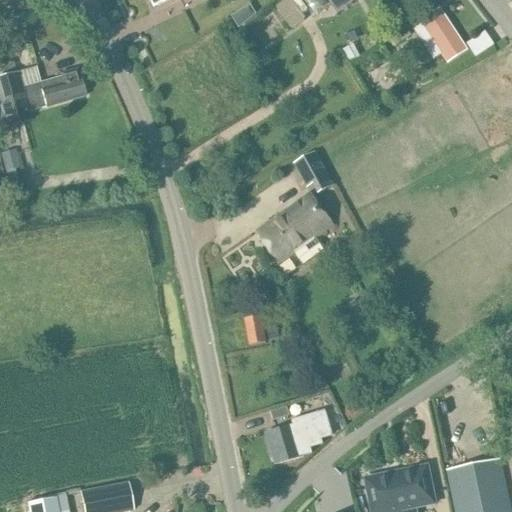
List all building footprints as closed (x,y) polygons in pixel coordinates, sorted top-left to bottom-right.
[(290,0),(300,15),(307,11),(300,0),(290,0)] [(231,15),(237,26),(257,15),(251,4),(231,15)] [(443,53),(449,62),(466,51),(440,10),(423,21),(413,28),(434,60),(443,53)] [(385,37),(393,50),(411,38),(403,25),(385,37)] [(476,56),(494,44),(485,31),(467,44),(476,56)] [(32,46),(18,49),(22,68),(36,65),(32,46)] [(39,83),(45,108),(85,97),(77,70),(60,75),(61,77),(39,83)] [(28,113),(45,108),(39,83),(22,88),(18,74),(16,74),(16,73),(0,76),(0,106),(6,128),(31,121),(28,113)] [(396,84),(393,94),(403,97),(406,87),(402,80),(396,84)] [(16,151),(2,154),(6,172),(20,169),(16,151)] [(316,157),(297,167),(308,188),(316,184),(322,194),(333,188),(316,157)] [(256,233),(278,264),(333,227),(311,196),(256,233)] [(316,240),(296,255),(304,265),(324,251),(316,240)] [(245,320),(250,346),(266,344),(261,317),(245,320)] [(275,317),(264,320),(267,334),(278,332),(275,317)] [(287,407),(271,412),(273,421),(289,416),(287,407)] [(285,428),(266,434),(275,466),(304,457),(312,455),(310,449),(323,445),(321,440),(333,437),(325,411),(291,421),(292,426),(285,428)] [(509,511),(499,461),(448,472),(456,511),(509,511)] [(412,511),(438,507),(430,466),(364,480),(370,511),(412,511)] [(82,494),(85,511),(130,511),(133,511),(128,485),(82,494)] [(39,501),(27,504),(27,506),(28,511),(68,511),(65,496),(55,498),(39,501)]
